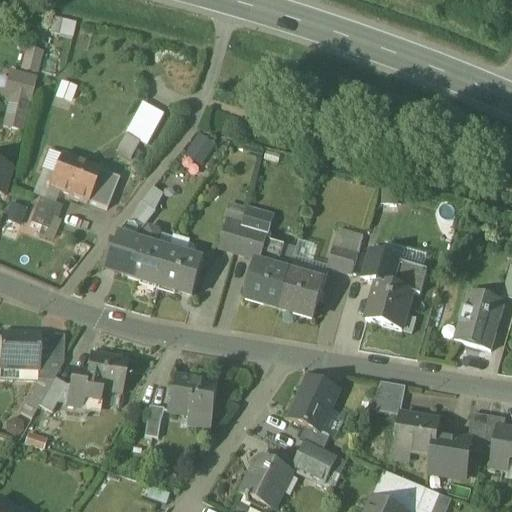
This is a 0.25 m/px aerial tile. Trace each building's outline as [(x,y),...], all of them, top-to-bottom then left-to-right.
[(74,37),(77,24),(57,19),(54,33),(74,37)] [(28,47),(22,70),(39,75),(46,52),(28,47)] [(35,80),(16,76),(3,129),(21,133),(27,107),(28,108),(35,80)] [(144,142),(152,146),(168,114),(146,103),(121,152),(135,160),(144,142)] [(190,159),(208,167),(218,143),(201,135),(190,159)] [(100,173),(61,158),(48,190),(88,206),(100,173)] [(0,197),(4,198),(12,172),(0,168),(0,197)] [(154,191),(142,206),(155,215),(165,199),(154,191)] [(58,209),(45,203),(35,227),(48,233),(58,209)] [(11,223),(23,227),(29,209),(17,205),(11,223)] [(142,206),(123,230),(135,240),(155,215),(142,206)] [(342,230),(337,247),(361,253),(365,236),(342,230)] [(242,231),(234,257),(261,264),(262,264),(267,244),(269,239),(242,231)] [(171,256),(134,244),(131,251),(128,250),(125,259),(122,258),(118,261),(113,276),(123,279),(122,280),(159,291),(171,256)] [(286,250),(267,244),(262,264),(261,264),(259,270),(256,270),(246,304),(280,314),(290,279),(293,269),(281,266),(286,250)] [(203,266),(171,256),(159,291),(192,302),(203,266)] [(402,264),(371,256),(363,281),(377,285),(414,295),(421,297),(427,274),(401,266),(402,264)] [(335,257),(330,270),(355,279),(359,266),(335,257)] [(511,269),(510,269),(501,299),(511,302),(511,269)] [(325,289),(290,279),(280,314),(314,324),(325,289)] [(414,295),(377,285),(366,324),(403,334),(414,295)] [(505,307),(468,296),(455,344),(491,355),(505,307)] [(40,340),(2,338),(2,341),(1,372),(38,374),(40,340)] [(63,341),(49,341),(49,365),(62,365),(63,341)] [(125,366),(91,360),(92,359),(90,358),(85,391),(84,393),(86,393),(86,391),(92,393),(120,397),(120,399),(121,399),(127,365),(126,364),(125,366)] [(219,391),(176,382),(169,416),(190,420),(188,430),(210,434),(219,391)] [(339,397),(311,383),(302,402),(300,401),(289,423),(311,434),(319,438),(320,436),(339,397)] [(406,390),(382,386),(370,413),(401,419),(401,418),(406,390)] [(85,391),(69,389),(66,408),(89,412),(92,393),(86,391),(86,393),(84,393),(85,391)] [(150,411),(144,441),(157,444),(163,413),(150,411)] [(489,420),(473,417),(468,448),(470,448),(469,454),(483,456),(484,449),(489,420)] [(440,424),(401,418),(401,419),(395,452),(433,459),(434,460),(437,443),(440,424)] [(511,432),(504,431),(506,423),(489,420),(484,449),(494,450),(490,472),(508,475),(509,467),(511,467),(511,463),(509,463),(511,443),(511,432)] [(319,438),(311,434),(305,447),(323,456),(330,440),(320,436),(319,438)] [(468,448),(437,443),(434,460),(433,459),(430,476),(464,482),(469,454),(470,448),(468,448)] [(264,455),(282,462),(287,451),(268,444),(264,455)] [(323,456),(305,447),(299,459),(331,475),(337,463),(323,456)] [(331,475),(299,459),(292,476),(293,477),(333,496),(340,480),(331,475)] [(292,476),(263,461),(252,482),(249,481),(240,498),(268,511),(275,511),(293,477),(292,476)] [(418,511),(427,493),(385,475),(375,502),(398,511),(418,511)] [(433,511),(440,498),(427,493),(418,511),(433,511)] [(448,511),(453,503),(440,498),(433,511),(448,511)] [(398,511),(375,502),(370,511),(398,511)] [(12,511),(0,503),(0,511),(12,511)]
